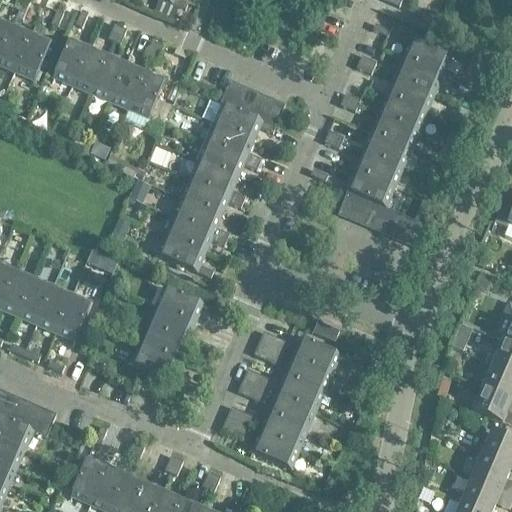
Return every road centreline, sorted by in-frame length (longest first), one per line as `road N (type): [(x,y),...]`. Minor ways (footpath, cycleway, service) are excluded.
road 1 (residential): [(324,102),(94,0)]
road 2 (unclassified): [(412,335),(505,124)]
road 3 (residential): [(194,447),(0,368)]
road 4 (residential): [(311,293),(338,230),(402,257),(379,322)]
road 5 (residential): [(194,447),(250,312),(258,268)]
road 6 (unclassified): [(379,511),(412,335)]
road 7 (residential): [(258,268),(324,102)]
